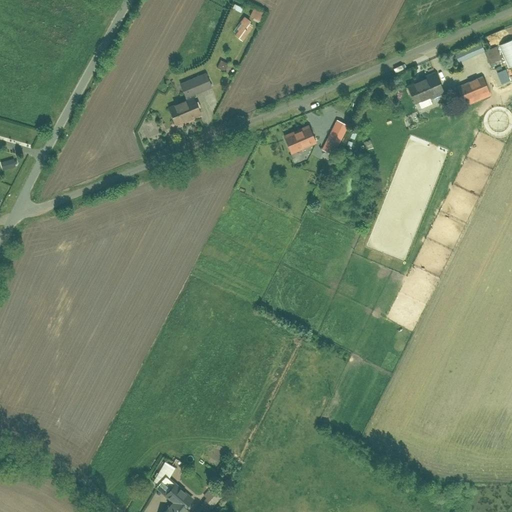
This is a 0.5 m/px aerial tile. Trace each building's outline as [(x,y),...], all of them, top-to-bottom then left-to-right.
[(255,11),(251,18),(260,22),(263,14),(255,11)] [(246,19),(234,34),(244,42),(256,27),(246,19)] [(496,48),(485,52),(492,69),(503,64),(496,48)] [(221,62),(218,70),(226,73),(229,65),(221,62)] [(206,75),(180,86),(186,100),(212,89),(206,75)] [(407,87),(414,105),(445,92),(438,75),(407,87)] [(457,88),(465,107),(491,96),(482,77),(457,88)] [(170,109),(176,127),(202,118),(196,100),(170,109)] [(335,120),(332,128),(344,132),(347,125),(335,120)] [(286,138),(293,155),(318,144),(311,128),(286,138)] [(329,140),(323,158),(332,161),(338,143),(329,140)] [(363,144),(366,152),(374,149),(371,142),(363,144)] [(201,494),(175,472),(176,470),(155,456),(141,477),(157,487),(155,489),(173,504),(166,511),(191,511),(188,509),(201,494)]
